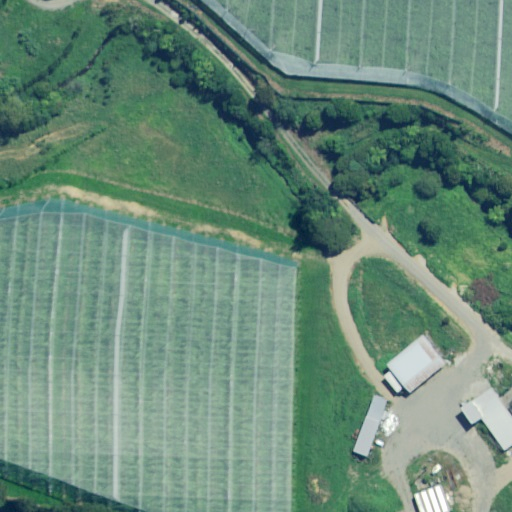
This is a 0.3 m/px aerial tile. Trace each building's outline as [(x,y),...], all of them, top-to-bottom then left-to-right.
[(445,362),(423,334),(387,364),(391,369),(384,375),(397,391),(404,385),(409,391),(445,362)] [(384,400),(389,389),(379,384),(350,450),(364,457),(389,402),(384,400)] [(511,443),(511,418),(491,388),(461,408),(472,423),(481,417),(503,449),(511,443)] [(440,460),(428,445),(421,451),(432,466),(440,460)] [(448,511),(439,485),(414,494),(419,511),(448,511)]
